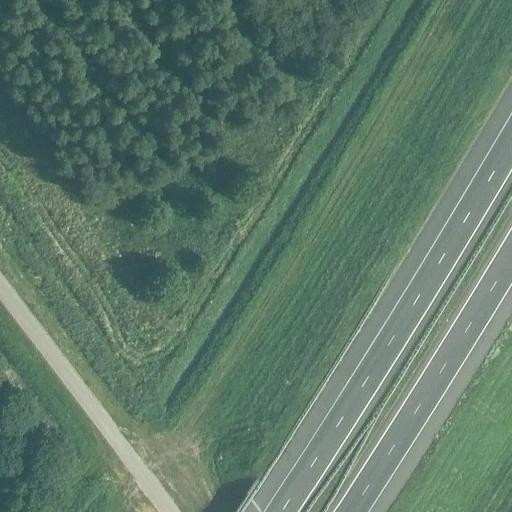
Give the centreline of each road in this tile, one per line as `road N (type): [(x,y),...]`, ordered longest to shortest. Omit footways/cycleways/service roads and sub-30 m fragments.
road 1 (motorway): [(511,119),(280,511)]
road 2 (motorway): [(356,511),(511,255)]
road 3 (tertiary): [(169,511),(0,290)]
